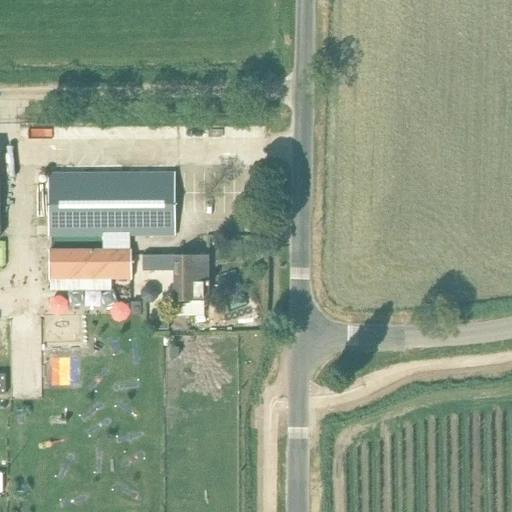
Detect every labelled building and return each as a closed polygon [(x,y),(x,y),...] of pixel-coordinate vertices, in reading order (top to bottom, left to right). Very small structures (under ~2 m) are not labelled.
[(174,173),(48,174),(49,237),(175,236),(174,173)] [(131,255),(49,255),(49,279),(131,280),(131,255)] [(175,255),(175,275),(175,299),(208,299),(208,286),(210,286),(210,281),(208,281),(208,257),(190,257),(190,255),(175,255)] [(153,286),(145,286),(139,292),(139,300),(145,306),(153,306),(158,300),(158,292),(153,286)] [(168,320),(152,320),(152,329),(168,329),(168,320)]
